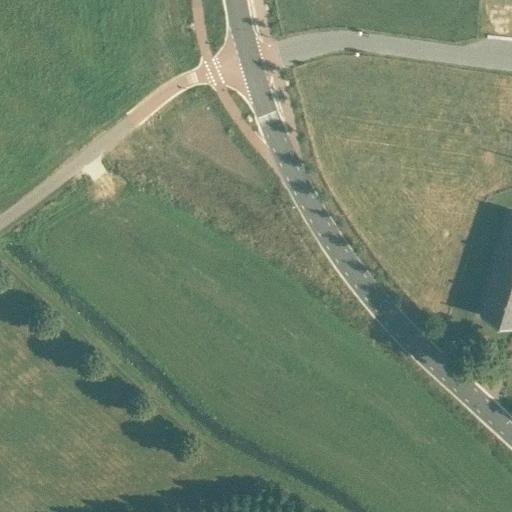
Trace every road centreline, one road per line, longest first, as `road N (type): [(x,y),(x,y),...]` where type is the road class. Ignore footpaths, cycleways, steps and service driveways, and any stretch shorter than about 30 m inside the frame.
road 1 (tertiary): [(511,435),(342,255),(309,205),(246,58)]
road 2 (unclassified): [(0,218),(169,92),(246,58)]
